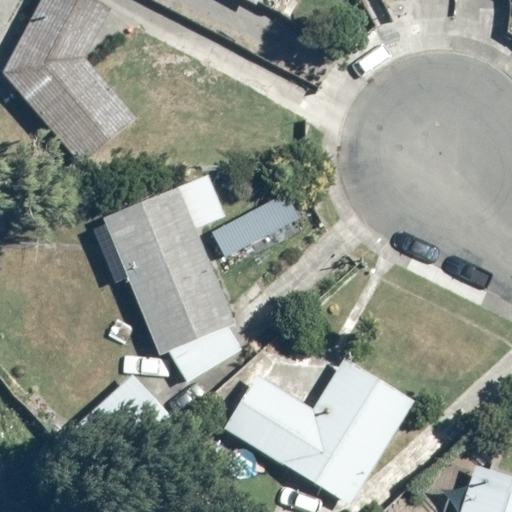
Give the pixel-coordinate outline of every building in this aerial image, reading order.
[(106,7),(86,0),(31,0),(0,68),(0,70),(81,163),(134,117),(86,63),(106,7)] [(101,217),(159,354),(172,348),(187,386),(245,350),(192,228),(224,214),(206,172),(101,217)] [(413,400),(344,358),(312,410),(254,374),(223,426),(349,504),(413,400)] [(176,424),(132,373),(56,439),(100,490),(123,470),(176,424)] [(511,511),(511,478),(486,471),(475,502),(464,511),(511,511)]
